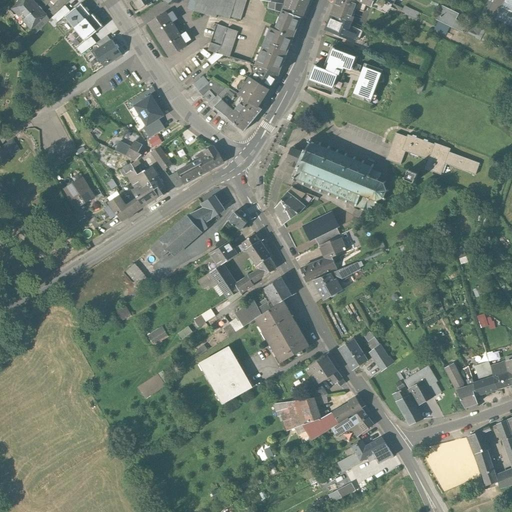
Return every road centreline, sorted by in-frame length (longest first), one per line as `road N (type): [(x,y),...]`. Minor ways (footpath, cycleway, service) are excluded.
road 1 (tertiary): [(238,165),(332,345),(397,441)]
road 2 (tertiary): [(238,165),(0,317)]
road 3 (tertiary): [(238,165),(111,0)]
road 4 (tertiary): [(327,0),(293,83),(238,165)]
road 5 (residential): [(397,441),(511,405)]
